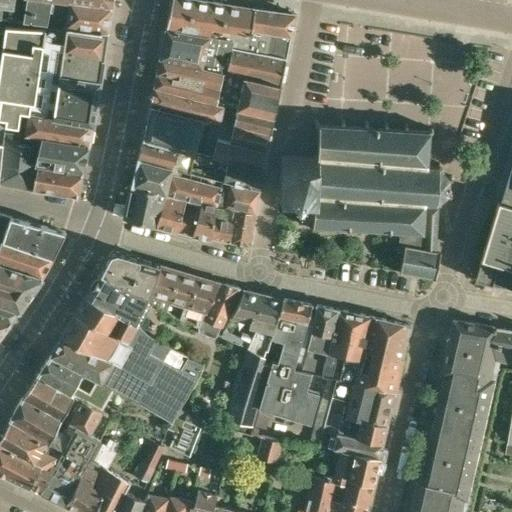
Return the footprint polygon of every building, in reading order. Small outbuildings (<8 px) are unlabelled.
[(12,0),(0,0),(0,20),(10,20),(10,18),(0,16),(0,14),(2,5),(11,6),(12,0)] [(68,0),(45,0),(43,21),(43,23),(59,25),(60,14),(66,14),(69,0),(68,0)] [(107,30),(111,6),(69,0),(66,14),(60,14),(59,25),(107,30)] [(220,36),(221,31),(225,3),(205,0),(171,0),(166,27),(190,31),(220,36)] [(254,8),(225,3),(221,31),(220,36),(232,39),(231,45),(285,61),(295,14),(254,8)] [(70,117),(92,122),(106,32),(61,26),(61,28),(49,26),(49,27),(45,27),(5,25),(0,56),(0,115),(5,116),(4,122),(25,125),(28,111),(48,114),(70,117)] [(232,39),(220,36),(190,31),(166,27),(160,53),(192,60),(227,68),(231,45),(232,39)] [(279,87),(285,61),(231,45),(227,68),(226,74),(279,87)] [(226,74),(227,68),(192,60),(160,53),(156,73),(187,80),(222,88),(226,74)] [(153,86),(219,102),(222,88),(187,80),(156,73),(153,86)] [(219,102),(222,103),(237,107),(273,116),(279,87),(226,74),(222,88),(219,102)] [(153,86),(150,104),(218,120),(222,103),(219,102),(153,86)] [(150,104),(142,137),(192,150),(209,155),(214,137),(223,139),(227,123),(218,121),(218,120),(150,104)] [(269,133),(273,116),(237,107),(233,124),(269,133)] [(39,135),(87,143),(92,122),(70,117),(48,114),(28,111),(25,133),(39,135)] [(317,157),(301,156),(283,155),(280,192),(303,194),(302,223),(312,223),(312,228),(316,228),(316,224),(336,225),(336,230),(339,230),(340,225),(358,227),(357,231),(361,231),(361,227),(378,228),(378,233),(381,233),(381,228),(398,229),(398,234),(401,235),(398,248),(405,250),(404,256),(401,272),(419,275),(436,278),(441,252),(436,251),(439,207),(438,202),(447,194),(451,196),(452,193),(449,191),(450,179),(453,179),(453,176),(447,176),(441,169),(444,165),(442,163),(439,167),(428,166),(430,133),(434,129),(432,127),(427,131),(427,125),(405,123),(405,129),(388,128),(388,122),(365,121),(365,127),(345,126),(345,120),(342,119),(342,126),(321,124),(317,120),(314,123),(319,128),(317,157)] [(223,139),(266,150),(269,133),(233,124),(233,125),(227,123),(223,139)] [(23,141),(25,133),(24,133),(6,130),(0,176),(0,180),(32,187),(37,161),(35,161),(35,158),(27,156),(30,142),(23,141)] [(37,161),(81,169),(87,143),(39,135),(37,161)] [(142,137),(138,157),(151,160),(214,177),(219,157),(209,155),(208,160),(191,156),(192,150),(142,137)] [(268,150),(266,150),(223,139),(214,137),(209,155),(219,157),(264,169),(268,150)] [(151,160),(138,157),(132,182),(178,194),(197,199),(213,203),(219,179),(214,177),(151,160)] [(260,189),(264,169),(219,157),(214,177),(219,179),(260,189)] [(492,286),(511,289),(511,160),(504,188),(501,187),(499,196),(501,196),(500,201),(499,201),(475,279),(493,284),(492,286)] [(81,169),(37,161),(32,187),(73,194),(77,191),(81,169)] [(255,212),(260,189),(219,179),(213,203),(216,203),(228,206),(231,207),(255,212)] [(169,228),(178,194),(132,182),(124,217),(169,228)] [(178,194),(169,228),(176,230),(189,232),(197,199),(178,194)] [(189,232),(209,236),(216,203),(213,203),(197,199),(189,232)] [(231,207),(228,206),(216,203),(209,236),(229,239),(233,219),(229,218),(231,207)] [(231,207),(229,218),(233,219),(229,239),(248,243),(255,212),(231,207)] [(57,248),(65,230),(0,213),(0,237),(1,238),(1,239),(34,250),(52,256),(57,248)] [(0,241),(0,260),(24,268),(41,274),(52,256),(34,250),(1,239),(0,241)] [(110,253),(99,272),(144,295),(160,264),(116,251),(110,253)] [(0,302),(18,308),(41,274),(24,268),(0,260),(0,302)] [(179,269),(160,264),(144,295),(147,298),(161,307),(179,269)] [(197,274),(179,269),(161,307),(173,315),(177,316),(197,274)] [(140,314),(147,298),(144,295),(99,272),(86,296),(136,321),(145,331),(150,322),(143,315),(140,314)] [(219,281),(197,274),(177,316),(195,321),(194,325),(198,327),(202,316),(219,281)] [(215,338),(239,286),(219,281),(202,316),(198,327),(198,330),(215,338)] [(250,321),(263,292),(243,287),(230,315),(250,321)] [(250,321),(249,322),(248,326),(256,328),(250,341),(224,329),(221,336),(246,348),(223,426),(250,433),(258,407),(270,364),(264,362),(264,361),(260,360),(282,297),(273,295),(271,295),(263,292),(250,321)] [(136,321),(86,296),(76,313),(163,360),(171,347),(145,331),(136,321)] [(275,419),(287,422),(290,422),(294,418),(314,424),(308,445),(319,447),(326,424),(329,407),(331,399),(336,377),(327,375),(323,392),(307,388),(307,387),(297,385),(304,357),(298,356),(312,304),(282,297),(260,360),(264,361),(265,356),(263,355),(265,349),(267,350),(271,337),(283,340),(276,361),(272,360),(271,364),(270,364),(258,407),(272,411),(272,415),(275,419)] [(0,319),(8,322),(18,308),(0,302),(0,319)] [(313,329),(310,341),(305,357),(304,357),(297,385),(307,387),(311,371),(321,374),(327,345),(330,346),(338,308),(318,304),(313,329)] [(327,375),(336,377),(356,382),(365,343),(368,335),(368,334),(372,315),(338,308),(330,346),(327,345),(321,374),(327,375)] [(181,369),(163,360),(76,313),(75,312),(61,335),(63,336),(184,400),(192,387),(203,365),(188,358),(181,369)] [(405,353),(412,325),(372,315),(368,334),(368,335),(365,343),(405,353)] [(465,511),(500,360),(511,362),(511,329),(453,318),(441,374),(444,374),(421,481),(417,480),(410,511),(465,511)] [(0,332),(8,322),(0,319),(0,332)] [(156,411),(171,420),(172,420),(176,414),(184,400),(63,336),(51,355),(95,378),(95,377),(140,402),(156,411)] [(356,382),(395,391),(405,353),(365,343),(356,382)] [(87,393),(95,378),(51,355),(39,373),(71,393),(72,393),(83,398),(98,406),(100,401),(87,393)] [(74,395),(71,393),(39,373),(25,396),(61,418),(74,395)] [(331,399),(339,401),(382,410),(390,412),(395,391),(356,382),(336,377),(331,399)] [(61,418),(25,396),(10,419),(28,429),(42,438),(46,441),(49,436),(65,445),(75,425),(72,423),(67,433),(56,427),(61,418)] [(83,398),(70,423),(72,423),(75,425),(90,432),(103,409),(98,406),(83,398)] [(327,430),(333,431),(337,432),(337,433),(383,442),(390,412),(382,410),(339,401),(331,399),(329,407),(341,410),(340,414),(332,412),(327,430)] [(184,418),(199,425),(201,423),(203,419),(187,412),(184,418)] [(189,455),(200,426),(199,425),(184,418),(176,414),(172,420),(171,420),(169,427),(177,431),(170,447),(189,455)] [(10,419),(0,434),(0,440),(41,464),(52,470),(65,445),(49,436),(46,441),(42,438),(28,429),(10,419)] [(101,438),(90,432),(75,425),(65,445),(52,470),(40,491),(65,504),(89,459),(100,440),(101,438)] [(379,456),(383,442),(337,433),(333,448),(341,449),(379,456)] [(156,463),(166,442),(161,440),(154,434),(142,459),(142,460),(134,473),(148,479),(156,463)] [(278,461),(282,442),(263,436),(258,454),(260,454),(260,456),(278,461)] [(109,438),(106,443),(100,440),(89,459),(100,466),(91,485),(102,491),(91,511),(111,511),(129,478),(108,466),(120,443),(109,438)] [(0,470),(29,484),(36,473),(41,464),(0,440),(0,470)] [(373,483),(379,456),(341,449),(335,477),(325,475),(325,477),(347,483),(349,477),(373,483)] [(184,471),(186,461),(167,457),(165,467),(184,471)] [(78,511),(91,485),(100,466),(89,459),(65,504),(78,511)] [(29,486),(40,491),(52,470),(41,464),(36,473),(29,484),(29,486)] [(198,474),(208,476),(210,466),(200,464),(198,474)] [(368,504),(373,483),(349,477),(347,483),(325,477),(314,475),(308,499),(328,498),(343,503),(343,498),(368,504)] [(135,511),(147,486),(144,485),(131,479),(129,478),(111,511),(135,511)] [(78,511),(91,511),(102,491),(91,485),(78,511)] [(160,511),(167,494),(149,490),(150,488),(147,486),(135,511),(160,511)] [(186,511),(212,511),(217,492),(200,486),(196,503),(192,503),(193,500),(190,499),(186,511)] [(212,511),(236,511),(237,510),(214,504),(217,493),(217,492),(212,511)] [(186,511),(190,499),(167,494),(160,511),(186,511)] [(308,499),(305,510),(298,509),(298,511),(300,511),(365,511),(368,504),(343,498),(343,503),(328,498),(308,499)]
